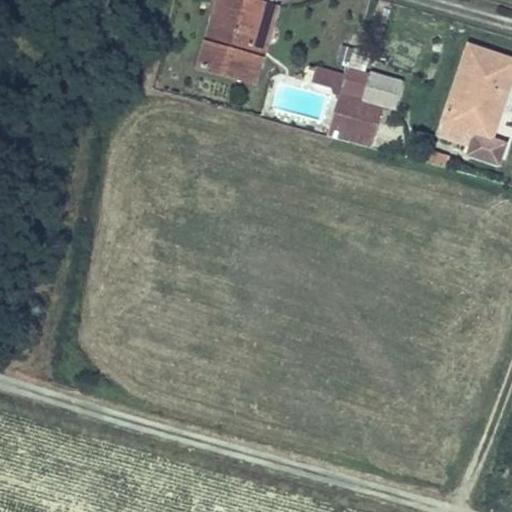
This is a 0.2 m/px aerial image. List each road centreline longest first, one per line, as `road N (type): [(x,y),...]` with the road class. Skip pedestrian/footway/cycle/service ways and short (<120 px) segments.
road 1 (track): [(0,380),(452,511)]
road 2 (track): [(453,511),(511,379)]
